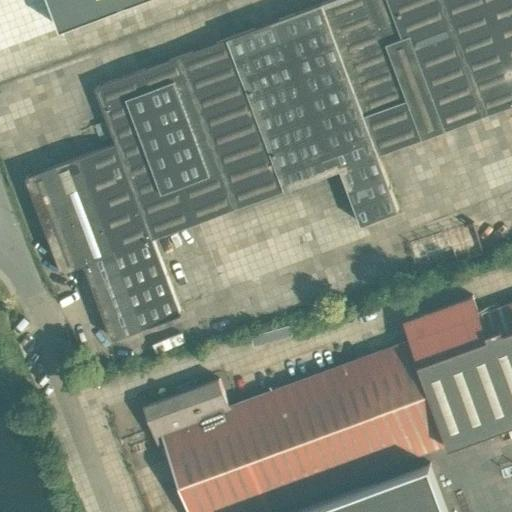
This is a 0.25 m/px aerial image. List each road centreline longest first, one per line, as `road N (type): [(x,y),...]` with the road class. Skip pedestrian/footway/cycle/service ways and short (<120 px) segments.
road 1 (unknown): [(71,406),(511,275)]
road 2 (unclassified): [(109,511),(0,208)]
